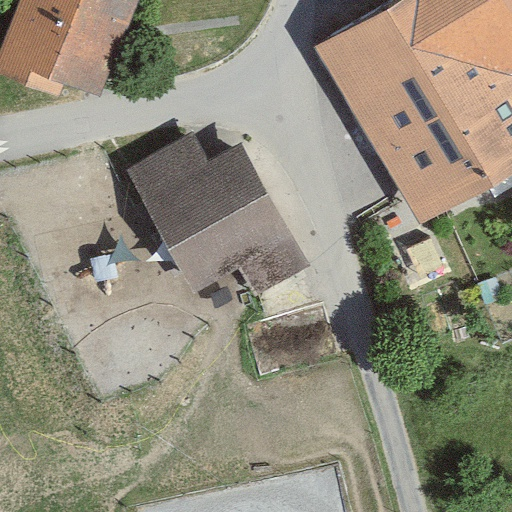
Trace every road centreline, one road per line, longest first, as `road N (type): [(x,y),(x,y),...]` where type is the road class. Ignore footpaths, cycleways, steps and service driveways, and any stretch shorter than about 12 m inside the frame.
road 1 (unclassified): [(297,89),(302,171),(359,335),(406,511)]
road 2 (residential): [(297,89),(0,138)]
